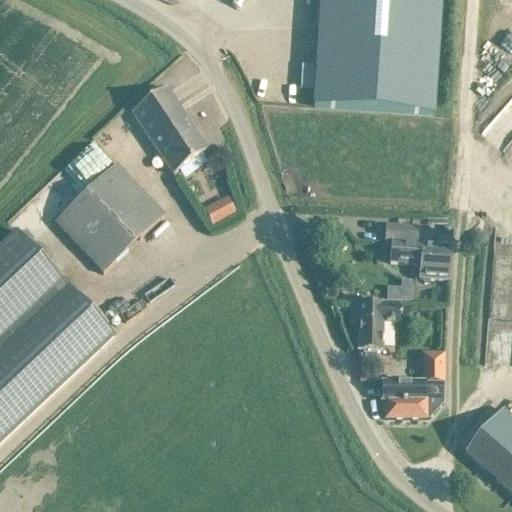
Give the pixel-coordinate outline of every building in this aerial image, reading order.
[(320,0),(313,110),(433,118),(440,0),(320,0)] [(165,91),(131,116),(175,176),(209,151),(165,91)] [(139,152),(150,144),(136,125),(124,133),(139,152)] [(134,167),(165,202),(173,195),(142,160),(134,167)] [(115,168),(101,182),(54,226),(103,277),(164,220),(115,168)] [(224,227),(248,215),(240,198),(215,210),(224,227)] [(428,222),(427,228),(443,229),(446,235),(453,235),(453,224),(452,223),(428,222)] [(415,247),(417,231),(387,229),(385,246),(391,246),(390,266),(420,269),(419,282),(449,284),(452,251),(434,250),(423,249),(423,248),(415,247)] [(0,444),(113,338),(54,276),(15,235),(0,249),(0,444)] [(434,250),(452,251),(452,241),(435,240),(434,250)] [(138,316),(209,281),(203,269),(188,277),(185,272),(130,299),(138,316)] [(358,354),(360,354),(381,354),(382,327),(401,327),(401,306),(382,306),(351,305),(351,327),(359,327),(358,354)] [(421,386),(381,386),(381,404),(384,404),(384,423),(426,423),(425,422),(429,422),(443,407),(444,386),(443,356),(421,356),(421,386)] [(511,420),(503,413),(465,456),(511,497),(511,420)]
